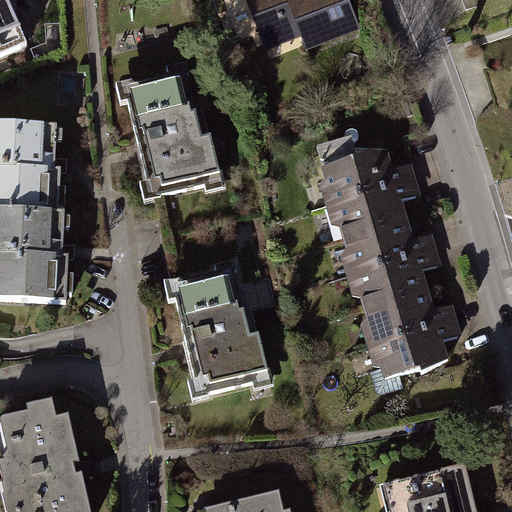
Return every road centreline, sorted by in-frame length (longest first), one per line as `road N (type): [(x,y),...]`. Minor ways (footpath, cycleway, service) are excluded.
road 1 (residential): [(404,0),(471,179),(511,323)]
road 2 (residential): [(138,398),(115,207)]
road 3 (residential): [(138,398),(96,373),(57,368),(0,381)]
